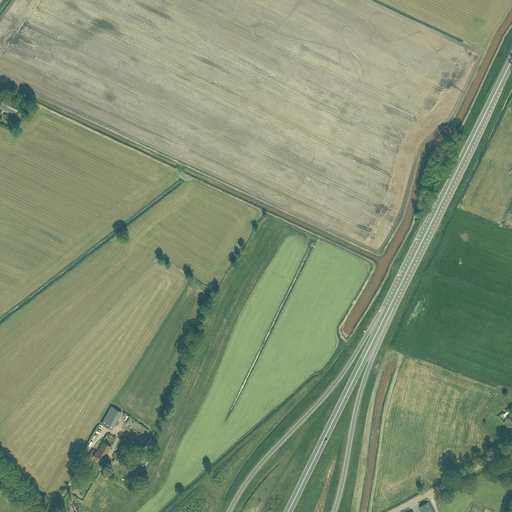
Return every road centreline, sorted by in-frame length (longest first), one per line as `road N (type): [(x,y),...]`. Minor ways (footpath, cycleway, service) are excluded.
road 1 (trunk): [(389,305),(511,59)]
road 2 (trunk): [(388,307),(227,511)]
road 3 (trunk): [(287,511),(388,307)]
road 4 (trunk): [(333,511),(354,411),(389,305)]
road 5 (unclassified): [(511,444),(393,511)]
